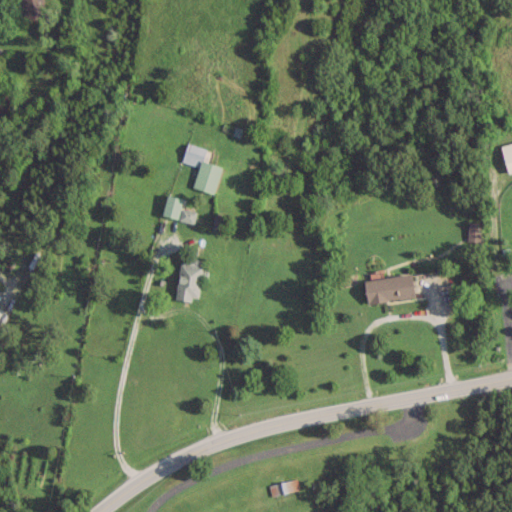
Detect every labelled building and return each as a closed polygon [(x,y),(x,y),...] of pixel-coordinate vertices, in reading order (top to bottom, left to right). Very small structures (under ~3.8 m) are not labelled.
[(19,0),(21,19),(45,16),(42,0),(19,0)] [(511,169),(511,140),(500,143),(506,171),(511,169)] [(213,193),(221,165),(201,160),(205,147),(186,142),(180,160),(197,165),(191,187),(213,193)] [(194,211),(179,208),(181,197),(166,194),(162,214),(192,220),(194,211)] [(477,230),(467,230),(467,239),(476,239),(477,230)] [(175,297),(196,300),(202,259),(180,256),(175,297)] [(413,296),(410,272),(363,278),(366,302),(413,296)] [(297,490),(295,479),(268,484),(270,495),(297,490)]
